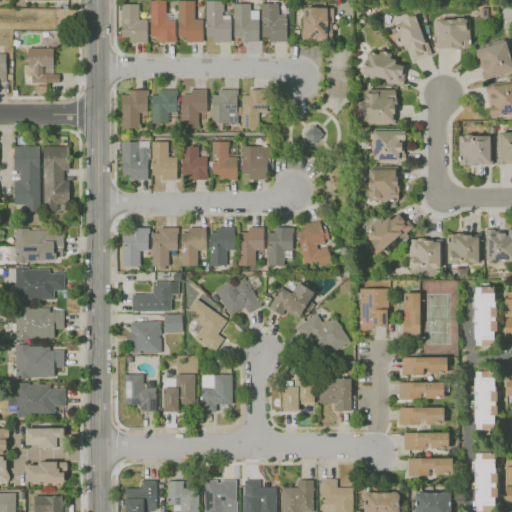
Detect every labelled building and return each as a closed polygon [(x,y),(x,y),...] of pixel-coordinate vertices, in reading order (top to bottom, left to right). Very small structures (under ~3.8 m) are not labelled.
[(165,0),(149,0),(149,40),(174,39),(174,18),(165,18),(165,0)] [(177,0),(177,39),(202,40),(202,18),(193,18),(193,0),(177,0)] [(222,0),(205,0),(205,36),(212,36),(213,41),(230,41),(229,15),(222,15),(222,0)] [(249,2),(232,3),(233,36),(241,36),(241,41),(258,40),(257,9),(249,9),(249,2)] [(286,39),(285,14),(277,14),(277,2),(260,2),(261,39),(286,39)] [(137,3),(120,3),(120,36),(128,36),(128,41),(147,41),(146,18),(138,18),(137,3)] [(326,38),(326,6),(301,7),(302,38),(326,38)] [(429,53),(416,14),(391,23),(399,46),(404,44),(410,60),(429,53)] [(436,48),(469,47),(468,17),(436,18),(436,48)] [(474,48),(483,79),(511,71),(511,67),(505,40),(474,48)] [(31,82),(58,82),(58,73),(52,73),(52,47),(26,47),(26,75),(31,75),(31,82)] [(361,75),(402,83),(404,76),(400,75),(402,63),(389,60),(390,54),(366,49),(361,75)] [(489,115),(511,112),(511,81),(485,85),(489,115)] [(395,88),(365,89),(365,123),(395,122),(395,88)] [(205,89),(190,89),(190,93),(181,93),(180,126),(196,126),(197,112),(205,112),(205,89)] [(210,90),(211,123),(237,122),(236,89),(210,90)] [(120,127),(138,127),(138,112),(146,112),(147,91),(120,90),(120,127)] [(167,122),(167,112),(176,112),(176,90),(150,90),(151,122),(167,122)] [(240,90),(241,127),(258,127),(257,112),(266,112),(265,90),(240,90)] [(324,135),(314,124),(303,133),(313,144),(324,135)] [(402,129),(373,129),(372,159),(402,160),(402,129)] [(496,163),(511,163),(511,131),(497,131),(496,163)] [(458,135),(458,164),(490,164),(490,134),(458,135)] [(147,140),(120,141),(121,178),(148,177),(147,140)] [(167,140),(151,140),(151,174),(160,174),(160,179),(176,179),(175,156),(167,156),(167,140)] [(228,141),(211,140),(211,177),(236,178),(236,156),(227,156),(228,141)] [(13,204),(25,204),(25,210),(39,210),(39,145),(13,145),(13,170),(18,170),(18,179),(13,179),(13,204)] [(197,145),(182,145),(182,179),(207,179),(206,156),(197,156),(197,145)] [(268,177),(267,145),(241,145),(241,177),(268,177)] [(70,205),(58,204),(58,211),(44,210),(44,146),(70,146),(70,171),(65,171),(65,180),(70,180),(70,205)] [(367,168),(368,199),(397,198),(396,168),(367,168)] [(366,233),(375,250),(412,228),(400,207),(372,224),(375,228),(366,233)] [(302,263),(318,260),(319,265),(330,263),(327,244),(324,228),(320,229),(319,220),(301,223),(302,229),(297,230),(302,263)] [(262,226),(247,227),(247,231),(238,231),(238,265),(255,264),(254,249),(263,249),(262,226)] [(121,265),(139,265),(139,250),(147,250),(148,227),(122,227),(121,265)] [(267,265),(283,264),(282,248),(292,248),(292,227),(266,228),(267,265)] [(151,265),(168,265),(168,249),(176,249),(177,228),(151,228),(151,265)] [(180,265),(196,265),(197,249),(205,250),(205,228),(180,228),(180,265)] [(234,228),(209,228),(209,265),(225,264),(225,249),(234,249),(234,228)] [(511,260),(511,228),(485,229),(485,261),(511,260)] [(62,229),(13,230),(14,261),(63,259),(62,229)] [(447,264),(479,262),(478,233),(446,234),(447,264)] [(440,268),(440,239),(409,239),(410,268),(440,268)] [(53,298),(53,290),(64,289),(64,272),(49,272),(49,267),(15,267),(15,298),(53,298)] [(243,306),(247,313),(261,304),(244,276),(232,283),(229,279),(214,289),(229,315),(243,306)] [(177,293),(177,280),(151,281),(152,293),(131,293),(131,310),(171,309),(170,293),(177,293)] [(280,314),(283,309),(298,318),(313,291),(297,282),(290,293),(279,286),(268,307),(280,314)] [(359,287),(358,326),(386,327),(387,288),(359,287)] [(473,345),(495,345),(494,287),(473,287),(473,345)] [(418,292),(401,292),(402,335),(419,335),(418,292)] [(226,320),(195,298),(184,312),(202,325),(194,336),(214,350),(223,338),(217,333),(226,320)] [(63,328),(63,310),(49,310),(49,305),(14,306),(15,338),(53,337),(53,328),(63,328)] [(181,313),(163,313),(163,332),(181,331),(181,313)] [(333,315),(321,322),(315,314),(298,324),(319,359),(349,341),(333,315)] [(159,320),(128,321),(129,353),(160,352),(159,320)] [(63,366),(63,349),(49,349),(49,344),(14,345),(15,377),(53,376),(53,367),(63,366)] [(402,373),(421,374),(421,370),(446,370),(446,357),(402,356),(402,373)] [(474,429),(495,429),(495,371),(473,371),(474,429)] [(155,411),(155,387),(143,387),(142,373),(123,373),(124,403),(139,403),(140,411),(155,411)] [(193,373),(163,373),(162,411),(182,411),(182,403),(193,403),(193,373)] [(231,373),(200,374),(201,410),(215,410),(215,403),(231,403),(231,373)] [(313,402),(312,377),(294,377),(294,385),(280,386),(281,411),(297,411),(297,402),(313,402)] [(350,377),(319,377),(319,402),(334,402),(334,410),(350,410),(350,377)] [(443,397),(442,381),(398,382),(399,398),(443,397)] [(64,387),(49,387),(49,383),(14,383),(14,415),(54,415),(54,405),(64,405),(64,387)] [(443,406),(399,406),(399,423),(419,424),(419,420),(443,420),(443,406)] [(63,427),(25,427),(24,446),(56,446),(56,436),(63,436),(63,427)] [(403,448),(426,448),(426,446),(447,446),(447,431),(403,432),(403,448)] [(495,511),(496,452),(474,452),(473,511),(495,511)] [(451,457),(406,457),(406,473),(451,473),(451,457)] [(64,461),(24,462),(25,481),(64,481),(64,461)] [(351,511),(352,486),(336,486),(336,479),(321,478),(320,511),(351,511)] [(143,511),(155,511),(155,480),(140,479),(140,487),(124,487),(124,511),(143,511)] [(182,479),(166,480),(167,506),(179,506),(179,511),(197,511),(197,487),(182,487),(182,479)] [(235,511),(235,479),(202,479),(202,511),(235,511)] [(275,511),(275,486),(259,487),(259,479),(241,479),(241,511),(275,511)] [(312,479),(297,479),(297,486),(280,486),(280,511),(300,511),(312,511),(312,479)] [(14,511),(14,491),(0,491),(0,511),(14,511)] [(362,511),(397,511),(398,491),(363,491),(362,511)] [(449,511),(449,491),(413,491),(413,511),(449,511)] [(61,511),(61,495),(33,495),(33,511),(61,511)]
